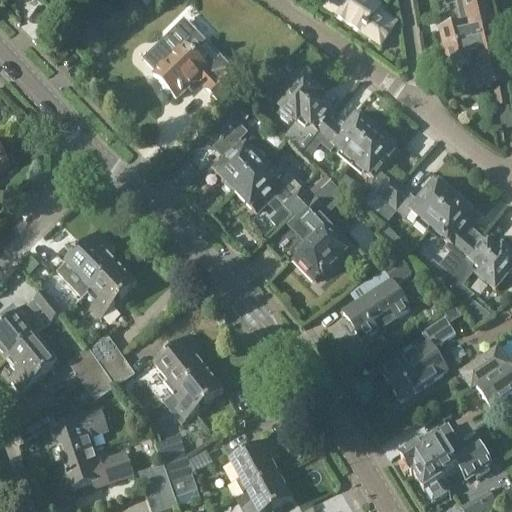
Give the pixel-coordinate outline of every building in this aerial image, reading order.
[(136,0),(147,11),(158,0),(136,0)] [(381,9),(369,0),(332,0),(326,11),(381,49),(398,25),(379,12),(381,9)] [(439,32),(444,52),(498,40),(493,20),(488,0),(455,0),(460,18),(462,18),(464,26),(439,32)] [(196,81),(217,102),(240,80),(197,34),(183,47),(184,48),(154,78),(176,101),(196,81)] [(449,72),(471,67),(477,92),(509,84),(498,40),(444,52),(449,72)] [(57,64),(67,55),(56,44),(46,54),(57,64)] [(280,111),(296,125),(294,128),(303,136),(292,148),(301,155),(314,141),(328,124),(334,117),(317,103),(321,98),(304,84),(280,111)] [(509,108),(506,92),(494,94),(497,110),(509,108)] [(372,96),(368,101),(374,107),(378,101),(372,96)] [(232,116),(244,126),(253,116),(240,107),(232,116)] [(330,155),(335,149),(353,165),(377,136),(356,118),(341,136),(328,124),(314,141),(330,155)] [(230,119),(214,134),(235,155),(216,174),(224,183),(224,187),(229,193),(234,193),(235,193),(262,168),(238,143),(246,135),(230,119)] [(353,165),(372,181),(366,188),(373,194),(362,208),(375,220),(386,207),(401,190),(381,173),(398,153),(377,136),(353,165)] [(0,177),(9,169),(0,160),(0,177)] [(274,196),(295,218),(311,202),(293,184),(286,192),(262,168),(235,193),(255,215),(274,196)] [(401,190),(386,207),(405,223),(412,215),(431,231),(456,202),(435,184),(418,204),(401,190)] [(288,228),(308,248),(294,262),(316,284),(346,254),(319,226),(345,201),(331,186),(312,204),(311,202),(295,218),(297,220),(288,228)] [(424,274),(442,289),(476,249),(462,238),(477,220),(456,202),(431,231),(449,245),(444,251),(450,256),(439,269),(433,264),(424,274)] [(400,242),(386,230),(377,238),(392,251),(400,242)] [(65,267),(91,294),(117,269),(105,256),(111,250),(97,236),(65,267)] [(475,298),(463,288),(474,274),(496,293),(511,274),(511,259),(502,251),(499,256),(482,241),(476,249),(442,289),(462,306),(475,298)] [(361,346),(379,334),(374,327),(391,316),(396,323),(411,313),(395,288),(412,277),(402,262),(349,297),(356,306),(341,315),(361,346)] [(91,294),(100,303),(90,312),(101,323),(136,289),(117,269),(91,294)] [(0,331),(0,354),(7,363),(38,337),(45,331),(37,322),(44,316),(52,326),(63,317),(45,295),(0,331)] [(473,329),(460,308),(443,318),(445,322),(422,337),(428,347),(382,377),(401,405),(449,374),(435,352),(455,339),(456,340),(473,329)] [(58,369),(44,352),(48,349),(38,337),(7,363),(17,375),(10,381),(23,397),(58,369)] [(108,339),(89,352),(103,373),(123,359),(108,339)] [(156,368),(178,395),(205,372),(196,361),(203,356),(190,340),(156,368)] [(511,342),(501,346),(505,359),(511,357),(511,342)] [(508,367),(496,350),(459,375),(471,392),(508,367)] [(68,366),(82,387),(103,373),(89,352),(68,366)] [(123,359),(103,373),(116,391),(136,378),(123,359)] [(511,397),(511,370),(510,368),(476,390),(490,412),(511,397)] [(224,395),(205,372),(178,395),(185,404),(175,412),(186,426),(224,395)] [(95,406),(116,391),(103,373),(82,387),(95,406)] [(59,450),(63,464),(96,453),(92,440),(109,435),(101,412),(77,420),(78,424),(58,431),(52,432),(53,434),(44,437),(49,454),(59,450)] [(440,416),(444,422),(451,418),(447,412),(440,416)] [(406,479),(410,477),(412,480),(429,468),(431,472),(448,460),(448,459),(460,451),(461,450),(448,429),(433,437),(424,442),(423,440),(412,447),(416,454),(402,463),(404,467),(401,468),(401,472),(402,474),(404,476),(406,479)] [(180,440),(157,447),(164,469),(187,462),(180,440)] [(231,465),(247,497),(280,480),(272,465),(280,460),(271,443),(231,465)] [(448,460),(431,472),(429,468),(412,480),(410,481),(418,493),(422,490),(432,506),(446,498),(438,485),(458,472),(462,478),(470,480),(482,472),(483,463),(477,453),(469,450),(462,454),(460,451),(448,459),(448,460)] [(100,466),(96,453),(63,464),(68,477),(66,478),(67,481),(69,480),(73,494),(101,485),(102,490),(134,479),(127,458),(100,466)] [(164,469),(170,488),(178,509),(200,502),(198,494),(187,462),(164,469)] [(138,476),(145,497),(170,488),(164,469),(163,468),(138,476)] [(277,511),(292,504),(280,480),(247,497),(236,503),(241,511),(277,511)] [(173,511),(178,510),(178,509),(170,488),(145,497),(150,511),(173,511)]
